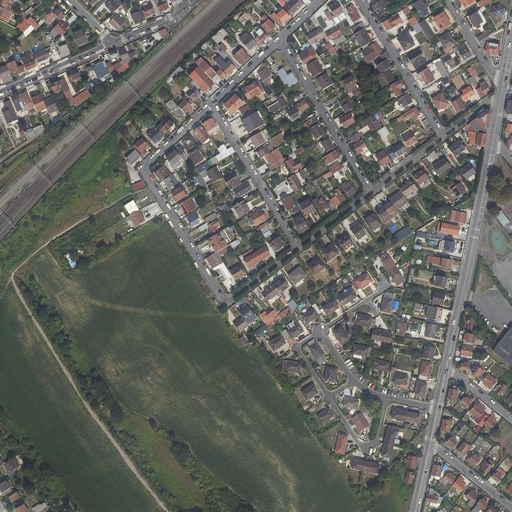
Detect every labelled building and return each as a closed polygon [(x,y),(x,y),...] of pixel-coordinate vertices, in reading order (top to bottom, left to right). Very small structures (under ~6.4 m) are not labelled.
[(0,0),(0,5),(11,11),(14,6),(2,0),(0,0)] [(118,0),(110,0),(105,5),(112,13),(122,3),(118,0)] [(291,15),(304,3),(300,0),(290,0),(283,7),(291,15)] [(395,0),(397,3),(402,0),(380,0),(372,6),(374,9),(378,7),(379,9),(380,10),(388,5),(387,2),(390,0),(395,0)] [(429,13),(420,0),(419,0),(414,4),(422,17),(429,13)] [(481,0),(477,3),(481,8),(484,6),(492,1),(491,0),(481,0)] [(48,13),(42,18),(45,21),(53,12),(60,5),(55,1),(45,11),(48,13)] [(166,2),(158,6),(160,12),(169,8),(166,2)] [(333,14),(331,15),(333,19),(343,12),(336,2),(329,8),(333,14)] [(151,3),(141,6),(146,16),(155,12),(151,3)] [(504,9),(499,4),(493,6),(491,13),(496,17),(503,15),(503,13),(504,13),(505,11),(504,11),(504,9)] [(360,18),(352,5),(348,8),(349,9),(347,10),(350,15),(349,16),(353,23),(360,18)] [(31,7),(25,12),(26,14),(27,20),(30,16),(35,11),(31,7)] [(65,15),(58,8),(54,13),(56,15),(60,19),(65,15)] [(277,15),(284,22),(285,23),(289,20),(288,19),(290,16),(283,9),(277,15)] [(142,10),(131,15),(134,24),(146,19),(142,10)] [(325,13),(330,21),(333,19),(331,15),(328,11),(325,13)] [(451,24),(443,11),(433,17),(441,30),(451,24)] [(476,12),(468,17),(474,27),(479,24),(476,18),(479,16),(478,14),(479,14),(477,11),(476,12)] [(56,15),(54,13),(53,12),(45,21),(48,24),(56,15)] [(281,25),(284,22),(277,15),(274,12),(271,15),(281,25)] [(402,21),(397,13),(382,22),(387,30),(402,21)] [(69,20),(72,17),(69,14),(62,21),(68,28),(72,23),(69,20)] [(124,22),(116,14),(109,22),(117,29),(124,22)] [(261,18),(264,22),(261,24),(268,32),(275,26),(265,15),(261,18)] [(40,26),(30,16),(27,20),(31,25),(36,30),(40,26)] [(408,20),(412,27),(418,23),(414,16),(408,20)] [(26,20),(18,30),(23,33),(23,32),(31,25),(27,20),(26,20)] [(61,36),(63,35),(68,29),(60,21),(53,29),(61,36)] [(433,37),(424,21),(420,24),(429,39),(433,37)] [(365,28),(362,22),(355,27),(358,32),(364,29),(365,28)] [(333,37),(334,39),(343,34),(338,27),(326,34),(329,40),(333,37)] [(311,45),(325,36),(320,28),(306,37),(311,45)] [(360,45),(370,39),(364,29),(358,32),(354,35),(360,45)] [(78,45),(87,41),(82,30),(73,34),(78,45)] [(264,42),(263,40),(267,36),(263,31),(255,38),(261,45),(264,42)] [(14,42),(15,45),(25,36),(23,32),(23,33),(14,42)] [(249,49),(256,42),(246,32),(240,39),(249,49)] [(455,43),(448,32),(438,38),(445,49),(455,43)] [(476,38),(479,42),(479,41),(486,37),(484,33),(476,38)] [(414,44),(408,34),(398,40),(404,51),(414,44)] [(486,37),(479,41),(481,45),(487,42),(489,40),(487,36),(486,37)] [(380,56),(383,54),(374,40),(362,47),(364,50),(366,49),(372,60),(380,56)] [(487,42),(485,51),(494,66),(499,64),(500,56),(498,56),(500,45),(487,42)] [(59,47),(62,55),(70,52),(67,44),(59,47)] [(471,55),(464,44),(457,48),(464,60),(471,55)] [(331,57),(339,52),(336,46),(335,46),(332,48),(328,51),(331,57)] [(3,51),(2,53),(4,58),(11,55),(7,47),(3,51)] [(304,64),(312,59),(312,60),(318,57),(312,47),(300,54),(303,59),(301,60),(304,64)] [(119,53),(123,61),(121,62),(123,66),(128,62),(138,54),(136,51),(128,55),(125,48),(121,50),(122,51),(119,53)] [(248,56),(242,49),(233,57),(240,64),(248,56)] [(427,61),(419,49),(408,56),(415,68),(427,61)] [(43,50),(33,55),(36,64),(47,59),(45,54),(43,50)] [(229,62),(232,59),(224,51),(223,50),(221,53),(229,62)] [(29,54),(21,57),(23,65),(24,64),(27,70),(36,66),(34,60),(31,62),(29,54)] [(219,57),(214,61),(227,75),(235,68),(230,63),(227,66),(219,57)] [(443,78),(449,74),(439,57),(426,65),(427,68),(419,73),(423,80),(421,81),(424,86),(434,80),(430,73),(437,69),(443,78)] [(387,60),(376,66),(381,74),(388,69),(391,67),(387,60)] [(16,67),(14,61),(8,63),(11,71),(13,76),(24,71),(22,65),(16,67)] [(96,68),(93,69),(94,71),(96,76),(109,70),(106,65),(105,61),(102,63),(102,62),(95,64),(96,68)] [(204,61),(199,66),(212,81),(217,75),(216,74),(204,61)] [(316,61),(307,66),(313,77),(322,72),(316,61)] [(112,67),(110,63),(106,65),(109,70),(111,76),(113,75),(114,74),(123,66),(121,62),(112,67)] [(9,81),(8,79),(12,77),(9,71),(6,64),(0,67),(0,73),(4,83),(9,81)] [(278,71),(274,64),(271,67),(276,75),(278,74),(284,84),(286,83),(289,87),(297,82),(292,74),(287,77),(282,68),(278,71)] [(115,75),(120,71),(122,73),(126,70),(125,70),(123,66),(114,74),(115,75)] [(475,74),(471,66),(467,69),(471,76),(475,74)] [(258,73),(263,81),(259,83),(265,93),(268,91),(264,84),(268,82),(266,79),(271,76),(266,68),(258,73)] [(216,74),(217,75),(222,80),(226,76),(220,69),(216,74)] [(376,76),(383,87),(393,81),(389,74),(391,73),(388,69),(381,74),(376,76)] [(94,83),(86,88),(87,90),(89,93),(100,85),(96,76),(94,71),(90,73),(94,83)] [(204,74),(201,71),(195,76),(198,79),(204,74)] [(79,73),(70,77),(72,82),(81,79),(79,73)] [(193,74),(190,77),(201,89),(202,88),(205,91),(208,88),(210,87),(213,84),(204,74),(198,79),(195,76),(193,74)] [(326,74),(316,80),(323,90),(332,84),(326,74)] [(358,87),(351,76),(343,81),(350,92),(351,91),(358,87)] [(469,78),(472,83),(474,88),(478,86),(472,76),(469,78)] [(60,82),(70,106),(89,93),(87,90),(78,96),(73,99),(67,84),(65,80),(60,82)] [(343,81),(341,83),(347,94),(350,92),(343,81)] [(399,89),(402,87),(398,81),(390,86),(397,97),(402,94),(399,89)] [(480,84),(481,86),(476,89),(481,97),(488,93),(487,90),(489,89),(484,81),(480,84)] [(54,84),(54,85),(51,86),(55,94),(62,90),(59,82),(54,84)] [(76,93),(72,82),(67,84),(73,99),(78,96),(76,93)] [(261,92),(255,82),(242,89),(248,100),(261,92)] [(463,94),(460,95),(464,101),(475,94),(470,85),(461,91),(463,94)] [(163,90),(160,86),(149,98),(156,105),(162,99),(157,94),(163,90)] [(362,90),(360,86),(358,87),(351,91),(354,95),(362,90)] [(190,90),(186,93),(193,101),(201,94),(194,87),(190,91),(190,90)] [(35,112),(27,93),(19,96),(25,109),(27,115),(35,112)] [(448,104),(442,93),(432,98),(438,109),(448,104)] [(409,97),(407,94),(405,95),(397,100),(399,105),(402,104),(404,108),(412,103),(411,100),(412,99),(410,96),(409,97)] [(32,100),(38,113),(47,109),(45,105),(41,95),(32,100)] [(243,103),(235,95),(224,105),(232,114),(243,103)] [(276,98),(278,101),(267,108),(269,111),(271,115),(287,105),(281,95),(276,98)] [(17,112),(25,109),(19,96),(12,99),(17,112)] [(348,96),(338,102),(345,113),(348,112),(352,109),(352,108),(349,103),(351,102),(348,96)] [(184,99),(185,100),(178,106),(185,113),(191,107),(187,102),(188,101),(185,98),(184,99)] [(465,107),(459,98),(451,102),(457,112),(465,107)] [(3,113),(8,124),(19,120),(10,100),(4,102),(8,111),(3,113)] [(296,107),(287,113),(293,121),(300,117),(298,114),(308,107),(304,100),(295,105),(296,107)] [(56,106),(53,101),(45,105),(47,109),(48,108),(48,109),(56,106)] [(170,108),(179,118),(185,113),(178,106),(175,103),(170,108)] [(242,116),(251,110),(248,105),(238,110),(242,116)] [(55,113),(54,111),(57,109),(56,106),(48,109),(50,113),(50,112),(51,114),(55,113)] [(416,117),(420,115),(415,107),(409,111),(402,116),(404,120),(412,116),(414,121),(417,119),(416,117)] [(487,110),(469,124),(477,133),(487,135),(490,112),(487,110)] [(384,119),(379,111),(376,113),(376,114),(379,118),(381,121),(384,119)] [(262,120),(256,112),(241,121),(245,127),(246,126),(250,132),(264,124),(262,120)] [(281,117),(278,112),(272,116),(275,120),(281,117)] [(348,112),(345,113),(338,118),(344,128),(354,122),(348,112)] [(303,124),(307,131),(309,130),(319,124),(313,114),(307,117),(308,118),(307,119),(308,121),(303,124)] [(376,120),(379,118),(376,114),(363,122),(366,126),(367,126),(369,124),(373,132),(375,131),(381,128),(376,120)] [(405,122),(401,116),(389,123),(393,129),(405,122)] [(217,126),(212,118),(203,124),(208,132),(217,126)] [(427,130),(432,128),(426,119),(422,122),(427,130)] [(166,125),(163,122),(157,127),(163,133),(166,131),(167,131),(174,125),(170,121),(166,125)] [(42,124),(38,127),(33,129),(35,133),(45,129),(42,124)] [(320,137),(324,134),(319,124),(309,130),(315,139),(320,136),(320,137)] [(393,132),(389,124),(378,131),(382,138),(393,132)] [(147,135),(155,144),(164,135),(163,133),(157,127),(156,126),(147,135)] [(206,132),(200,126),(193,132),(204,143),(209,137),(206,132)] [(320,136),(315,139),(309,130),(307,131),(314,142),(321,138),(320,137),(320,136)] [(12,136),(14,141),(21,138),(19,132),(12,136)] [(411,132),(401,137),(406,147),(417,141),(411,132)] [(472,145),(484,147),(487,135),(477,133),(468,132),(468,138),(473,139),(472,145)] [(265,143),(259,133),(250,138),(256,148),(265,143)] [(358,133),(350,138),(353,144),(362,139),(364,138),(361,134),(360,135),(358,133)] [(148,146),(142,138),(132,147),(135,150),(141,156),(147,152),(146,151),(147,149),(146,147),(148,146)] [(297,142),(295,138),(288,143),(294,153),(296,156),(305,150),(302,147),(297,150),(294,144),(297,142)] [(321,143),(328,155),(334,151),(333,149),(334,148),(328,139),(321,143)] [(364,154),(369,151),(362,139),(353,145),(358,154),(361,152),(363,151),(364,154)] [(454,146),(453,145),(445,151),(451,160),(465,149),(459,141),(455,143),(456,144),(454,146)] [(401,143),(387,151),(392,159),(395,157),(396,158),(406,152),(401,143)] [(217,148),(221,155),(223,159),(235,152),(232,147),(227,149),(224,144),(217,148)] [(266,147),(257,153),(261,159),(264,157),(270,153),(266,147)] [(270,166),(268,167),(271,171),(281,165),(279,161),(282,159),(277,149),(270,153),(264,157),(270,166)] [(127,162),(131,166),(141,156),(135,150),(126,159),(128,161),(127,162)] [(169,155),(171,156),(168,158),(174,164),(181,158),(174,150),(169,155)] [(328,164),(339,158),(335,150),(334,151),(328,155),(326,156),(328,159),(327,160),(327,162),(328,164)] [(202,159),(197,151),(188,156),(194,165),(202,159)] [(390,162),(384,151),(376,155),(379,162),(378,163),(380,166),(382,165),(382,166),(390,162)] [(212,159),(207,162),(210,167),(223,159),(221,155),(212,159)] [(292,158),(291,159),(283,163),(290,174),(303,167),(298,160),(294,162),(292,158)] [(439,162),(440,164),(434,168),(439,175),(451,167),(445,158),(439,162)] [(337,162),(328,167),(331,171),(339,166),(337,162)] [(207,168),(204,163),(194,170),(197,175),(199,173),(204,170),(207,168)] [(460,171),(466,180),(476,173),(470,163),(460,171)] [(338,171),(344,167),(343,164),(339,166),(331,171),(333,174),(335,178),(340,175),(338,171)] [(160,181),(163,178),(164,180),(172,175),(164,165),(154,174),(160,181)] [(209,175),(207,175),(212,183),(219,179),(223,176),(217,166),(207,172),(209,175)] [(308,177),(304,169),(299,172),(304,180),(308,177)] [(413,176),(419,185),(428,178),(422,170),(413,176)] [(271,171),(261,176),(263,180),(273,174),(271,171)] [(205,182),(199,173),(197,175),(195,176),(203,189),(204,188),(207,186),(205,182)] [(234,173),(224,179),(231,190),(241,183),(239,180),(238,180),(234,173)] [(177,187),(179,185),(175,177),(173,174),(172,175),(164,180),(163,180),(170,191),(174,188),(177,187)] [(303,188),(295,174),(286,180),(292,189),(293,189),(295,192),(303,188)] [(411,180),(399,188),(401,191),(405,198),(418,189),(411,180)] [(458,184),(456,181),(450,186),(452,188),(451,190),(457,198),(466,192),(460,183),(458,184)] [(250,186),(248,182),(233,191),(237,198),(251,189),(250,186)] [(346,183),(345,183),(341,186),(349,196),(355,191),(349,183),(348,182),(346,183)] [(215,198),(207,186),(204,188),(211,200),(215,198)] [(180,187),(178,188),(177,187),(174,188),(175,190),(171,193),(176,202),(186,196),(180,187)] [(333,198),(329,200),(333,206),(334,208),(345,199),(337,189),(332,192),(333,194),(331,196),(333,198)] [(388,199),(396,211),(408,202),(405,198),(401,191),(388,199)] [(293,202),(290,195),(281,200),(288,211),(294,208),(291,204),(293,202)] [(196,208),(190,198),(179,205),(185,215),(196,208)] [(316,198),(313,201),(319,211),(328,204),(325,200),(323,201),(322,198),(318,201),(316,198)] [(309,199),(299,205),(304,214),(311,210),(312,212),(316,210),(309,199)] [(239,217),(250,211),(244,200),(233,207),(239,217)] [(133,201),(125,206),(131,215),(138,210),(133,201)] [(384,206),(376,212),(381,220),(390,214),(384,206)] [(256,225),(267,219),(260,208),(250,214),(256,225)] [(135,226),(144,220),(138,210),(131,215),(129,215),(135,226)] [(201,222),(195,211),(186,217),(191,225),(192,227),(201,222)] [(215,213),(205,219),(206,223),(212,219),(223,212),(222,211),(216,215),(215,213)] [(453,211),(451,221),(467,224),(467,222),(466,221),(467,214),(462,213),(453,211)] [(504,227),(510,222),(501,211),(495,216),(504,227)] [(382,225),(374,214),(365,220),(372,231),(382,225)] [(294,221),(300,232),(308,227),(302,216),(299,218),(294,221)] [(214,222),(212,219),(206,223),(210,229),(212,233),(217,230),(215,226),(219,224),(216,220),(214,222)] [(267,230),(269,228),(266,222),(258,227),(262,233),(267,230)] [(242,237),(234,224),(231,225),(237,235),(239,238),(242,237)] [(366,234),(359,224),(354,228),(351,231),(358,240),(366,234)] [(437,231),(436,236),(443,238),(444,233),(457,236),(459,227),(443,224),(441,232),(437,231)] [(393,237),(397,243),(412,233),(407,226),(393,237)] [(219,233),(208,239),(212,246),(213,245),(216,248),(214,250),(215,253),(217,252),(227,246),(219,233)] [(353,244),(346,234),(337,241),(345,250),(353,244)] [(280,237),(269,244),(274,253),(282,248),(281,247),(285,245),(280,237)] [(453,252),(455,243),(447,241),(445,250),(453,252)] [(339,253),(332,245),(322,252),(329,261),(339,253)] [(269,250),(266,246),(254,253),(259,261),(270,255),(268,251),(269,250)] [(217,252),(215,253),(206,258),(212,269),(223,262),(217,252)] [(386,252),(379,257),(388,271),(395,266),(386,252)] [(72,269),(78,265),(70,253),(64,257),(72,269)] [(249,267),(259,261),(254,253),(244,259),(249,267)] [(325,268),(317,258),(307,266),(315,275),(325,268)] [(450,269),(451,261),(443,259),(441,267),(450,269)] [(224,264),(223,262),(212,269),(213,270),(222,265),(224,264)] [(244,275),(239,266),(230,271),(235,280),(244,275)] [(401,275),(395,266),(388,271),(394,280),(401,276),(401,275)] [(306,275),(300,267),(289,275),(295,284),(306,275)] [(372,281),(367,274),(352,283),(357,290),(360,288),(361,289),(372,281)] [(397,285),(404,280),(401,276),(394,280),(397,285)] [(445,287),(447,278),(438,277),(436,285),(445,287)] [(289,286),(283,278),(273,285),(279,293),(280,294),(289,286)] [(264,291),(265,292),(262,295),(267,301),(270,299),(271,299),(279,293),(273,285),(273,284),(264,291)] [(357,297),(352,289),(340,297),(345,304),(357,297)] [(390,313),(394,294),(387,292),(385,294),(384,298),(381,311),(390,313)] [(443,305),(445,295),(435,293),(433,303),(443,305)] [(494,295),(492,297),(501,309),(503,307),(494,295)] [(339,308),(334,301),(323,308),(327,316),(339,308)] [(414,312),(420,313),(422,304),(415,303),(414,312)] [(319,316),(318,315),(321,313),(315,304),(312,306),(313,309),(302,316),(307,324),(319,316)] [(430,319),(440,321),(443,309),(432,306),(430,319)] [(246,308),(243,311),(239,313),(242,317),(245,320),(253,314),(248,307),(246,308)] [(290,307),(278,315),(279,317),(281,319),(292,310),(290,307)] [(278,315),(274,310),(263,319),(267,325),(275,319),(274,318),(278,315)] [(256,318),(253,314),(245,320),(248,324),(256,318)] [(369,328),(373,329),(375,320),(371,319),(372,317),(358,315),(357,324),(370,326),(369,328)] [(248,324),(245,320),(242,317),(233,324),(240,333),(249,326),(248,324)] [(281,319),(279,317),(267,326),(269,328),(276,322),(281,319)] [(399,319),(395,335),(404,336),(408,319),(399,317),(399,319)] [(475,327),(474,327),(475,319),(469,318),(467,324),(468,325),(468,328),(475,330),(475,327)] [(286,330),(283,332),(289,341),(304,332),(299,324),(295,326),(294,325),(291,327),(292,329),(287,332),(286,330)] [(428,324),(425,337),(434,339),(437,325),(428,324)] [(267,326),(256,334),(257,337),(269,328),(267,326)] [(511,326),(493,351),(511,366),(511,326)] [(350,342),(341,327),(333,332),(343,347),(350,342)] [(392,334),(373,330),(371,339),(375,340),(391,343),(392,334)] [(464,342),(473,344),(476,335),(468,334),(468,335),(465,334),(464,342)] [(248,344),(243,336),(239,339),(244,347),(248,344)] [(286,343),(281,336),(269,343),(274,351),(286,343)] [(309,348),(320,365),(328,360),(313,339),(308,343),(310,347),(309,348)] [(361,359),(362,356),(371,358),(373,349),(355,345),(353,354),(354,354),(353,358),(361,359)] [(463,346),(461,354),(471,356),(473,346),(466,345),(465,347),(463,346)] [(425,346),(422,358),(432,361),(435,348),(425,346)] [(299,373),(301,364),(283,360),(282,369),(299,373)] [(387,372),(389,363),(376,360),(374,369),(387,372)] [(423,361),(419,379),(427,380),(427,376),(429,377),(431,363),(423,361)] [(470,366),(468,365),(469,363),(463,362),(463,364),(461,364),(460,369),(469,371),(470,366)] [(333,382),(336,369),(328,367),(325,381),(333,382)] [(483,377),(482,375),(484,372),(478,367),(473,373),(481,380),(483,377)] [(408,376),(391,373),(389,381),(406,385),(408,376)] [(489,387),(491,388),(497,381),(488,374),(483,381),(486,384),(485,386),(488,388),(489,387)] [(424,398),(427,384),(418,382),(415,396),(424,398)] [(496,392),(500,395),(507,387),(502,383),(499,387),(497,386),(494,390),(496,392)] [(318,393),(313,385),(302,393),(307,400),(318,393)] [(448,399),(456,401),(458,391),(450,389),(448,399)] [(357,409),(358,400),(345,398),(344,407),(357,409)] [(461,402),(468,407),(473,401),(470,399),(469,400),(467,398),(465,399),(464,399),(461,402)] [(485,423),(492,428),(497,421),(494,419),(495,417),(492,415),(490,418),(483,413),(484,411),(480,408),(481,407),(480,405),(479,407),(476,405),(470,412),(478,419),(475,422),(479,425),(477,429),(479,430),(485,423)] [(334,417),(329,409),(317,416),(322,424),(334,417)] [(394,410),(392,418),(405,421),(407,413),(394,410)] [(360,432),(369,426),(360,413),(351,419),(360,432)] [(421,415),(407,413),(405,421),(418,424),(421,415)] [(441,429),(449,431),(451,422),(443,420),(441,429)] [(396,432),(387,430),(385,443),(393,445),(396,432)] [(344,455),(348,436),(339,434),(336,453),(344,455)] [(473,444),(477,447),(483,439),(480,436),(473,444)] [(457,444),(456,443),(457,441),(453,438),(451,439),(450,439),(447,442),(454,447),(457,444)] [(470,448),(471,449),(472,447),(469,444),(468,445),(464,442),(457,450),(464,455),(470,448)] [(382,456),(391,458),(393,445),(385,443),(382,456)] [(480,459),(477,457),(478,455),(473,452),(466,461),(469,463),(471,461),(476,465),(480,459)] [(416,469),(418,458),(408,456),(408,459),(405,459),(405,463),(407,463),(406,467),(416,469)] [(15,458),(10,461),(4,464),(9,472),(15,468),(16,470),(20,467),(19,466),(20,465),(15,458)] [(352,468),(352,469),(363,471),(365,462),(354,460),(354,461),(352,460),(351,468),(352,468)] [(481,469),(486,473),(492,466),(485,461),(481,467),(482,468),(481,469)] [(380,466),(380,465),(365,462),(363,471),(379,474),(380,466)] [(432,475),(440,476),(442,467),(434,465),(432,475)] [(414,478),(414,473),(408,472),(405,483),(411,484),(412,478),(414,478)] [(446,479),(452,483),(456,478),(450,473),(449,475),(448,475),(445,478),(443,476),(440,481),(443,483),(446,479)] [(501,479),(499,477),(501,475),(497,473),(496,475),(495,474),(492,477),(498,483),(501,479)] [(455,486),(462,491),(466,486),(461,482),(463,479),(460,477),(456,482),(458,483),(455,486)] [(0,484),(0,488),(5,496),(12,491),(6,481),(0,484)] [(467,496),(473,502),(477,496),(474,494),(475,493),(469,488),(464,493),(467,496)] [(19,499),(16,494),(8,499),(11,504),(19,499)] [(426,501),(436,504),(438,497),(428,495),(426,501)] [(487,506),(486,505),(488,503),(483,499),(482,501),(481,500),(472,511),(478,511),(482,508),(484,509),(487,506)] [(33,509),(34,511),(40,511),(48,507),(45,503),(40,507),(39,505),(33,509)]
